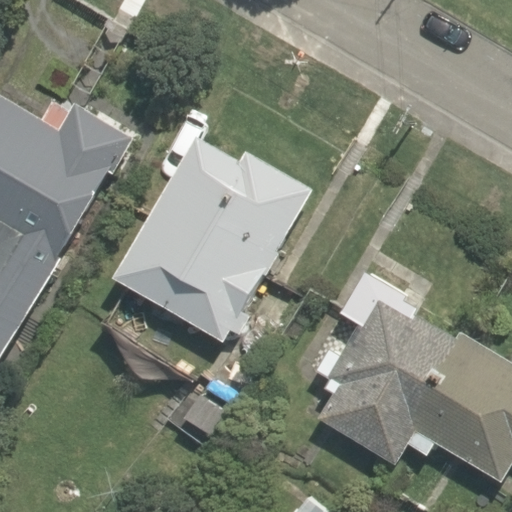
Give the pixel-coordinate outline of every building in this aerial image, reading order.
[(0,262),(0,271),(45,298),(70,256),(65,253),(115,168),(118,170),(139,135),(80,101),(76,108),(59,98),(48,117),(0,88),(0,225),(16,235),(0,262)] [(124,275),(230,337),(236,327),(245,332),(257,312),(251,308),(272,271),(274,272),(286,250),(283,248),(320,186),(256,149),(250,160),(206,135),(124,275)] [(442,438),(508,478),(511,470),(511,354),(490,341),(467,328),(463,335),(421,311),(424,306),(412,298),(415,293),(372,269),(347,311),(364,322),(351,341),(345,351),(336,345),(323,367),(337,375),(332,384),(340,388),(325,413),(402,460),(415,440),(434,451),(442,438)] [(235,339),(269,371),(312,296),(277,277),(258,310),(262,313),(248,338),(238,332),(235,339)] [(190,414),(217,432),(232,410),(205,392),(190,414)] [(297,511),(333,511),(311,495),(297,511)]
